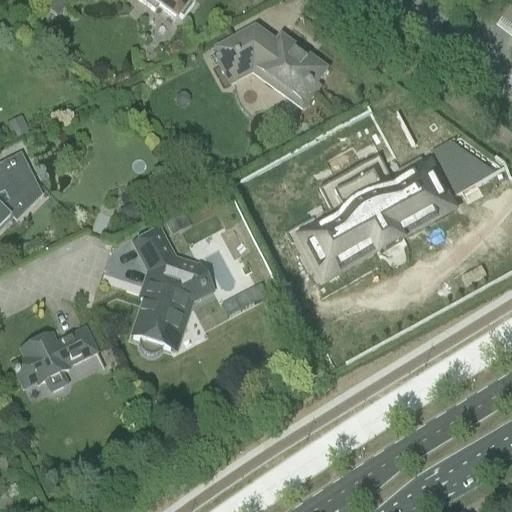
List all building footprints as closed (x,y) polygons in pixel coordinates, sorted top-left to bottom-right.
[(136,0),(136,1),(154,14),(157,9),(175,22),(181,15),(184,18),(194,4),(191,1),(191,0),(136,0)] [(56,1),(46,13),(55,20),(64,8),(56,1)] [(237,41),(216,53),(222,64),(218,67),(230,88),(252,76),(281,97),(303,113),(308,106),(320,90),(316,87),(326,73),(308,59),(305,63),(296,57),(299,53),(280,39),(275,46),(255,31),(237,41)] [(174,100),(174,106),(178,110),(184,110),(188,106),(188,100),(184,96),(178,96),(174,100)] [(20,119),(4,127),(12,143),(28,135),(20,119)] [(450,145),(429,156),(453,200),(495,178),(450,145)] [(0,230),(37,193),(20,157),(0,167),(0,230)] [(329,211),(297,228),(304,239),(301,241),(325,285),(378,255),(380,258),(401,247),(399,244),(453,214),(429,171),(426,172),(420,161),(389,179),(378,159),(345,177),(318,192),(329,211)] [(121,212),(120,218),(125,228),(139,221),(132,207),(121,212)] [(178,216),(162,225),(170,238),(186,230),(178,216)] [(143,306),(131,341),(139,344),(138,348),(139,352),(141,355),(143,357),(144,358),(148,359),(152,359),(156,358),(159,355),(162,351),(170,353),(188,296),(199,299),(205,283),(199,271),(172,263),(157,234),(150,238),(143,242),(132,248),(143,269),(147,276),(144,287),(149,289),(143,306)] [(23,363),(10,370),(13,375),(14,379),(15,379),(19,387),(20,389),(34,383),(34,384),(37,389),(44,385),(47,392),(53,395),(62,390),(64,384),(61,377),(67,374),(66,371),(95,357),(92,351),(84,333),(54,347),(50,339),(45,342),(46,344),(37,349),(36,346),(19,354),(23,363)]
